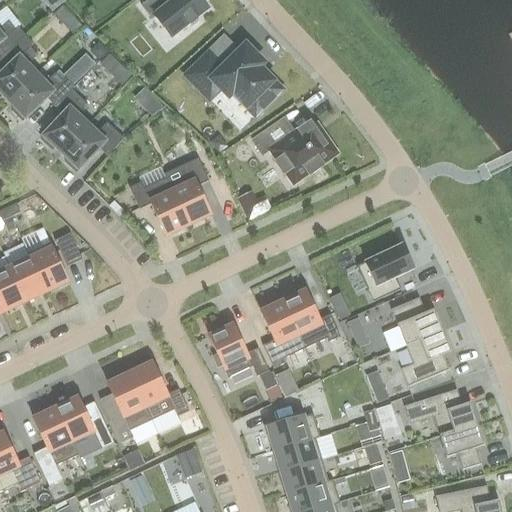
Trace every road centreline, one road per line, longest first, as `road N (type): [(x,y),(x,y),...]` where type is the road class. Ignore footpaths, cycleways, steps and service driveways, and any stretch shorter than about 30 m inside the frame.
road 1 (residential): [(151,302),(413,183)]
road 2 (residential): [(258,0),(352,101),(413,183)]
road 3 (residential): [(413,183),(445,236),(511,394)]
road 4 (residential): [(151,302),(199,383),(250,511)]
road 5 (residential): [(0,152),(151,302)]
road 6 (residential): [(0,373),(151,302)]
